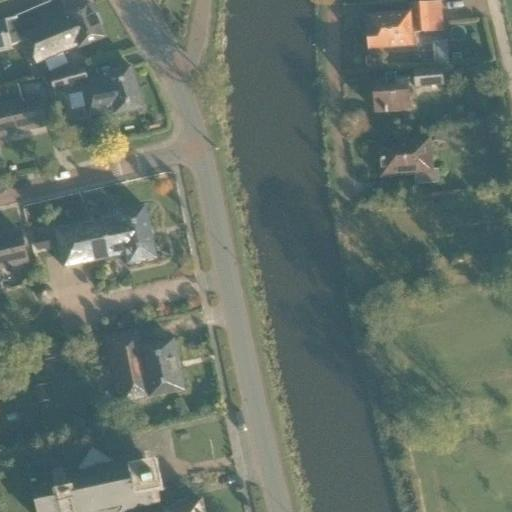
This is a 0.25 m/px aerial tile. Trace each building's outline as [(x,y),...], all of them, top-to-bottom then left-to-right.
[(57,0),(16,18),(26,40),(37,65),(78,47),(79,49),(105,38),(90,4),(66,14),(60,0),(57,0)] [(442,30),(440,3),(409,5),(409,13),(365,17),(368,50),(413,46),(412,33),(442,30)] [(0,54),(12,52),(11,51),(12,51),(11,46),(20,43),(10,20),(5,21),(4,20),(0,21),(0,54)] [(451,39),(435,40),(437,60),(452,60),(451,39)] [(132,68),(129,67),(129,68),(108,75),(107,74),(105,76),(106,79),(87,83),(83,68),(51,77),(55,91),(81,85),(87,118),(113,113),(113,116),(116,118),(117,116),(142,111),(143,112),(145,108),(143,108),(132,69),(132,68)] [(445,87),(445,70),(415,71),(416,88),(445,87)] [(396,79),(395,75),(381,76),(381,80),(370,81),(373,113),(410,110),(407,78),(396,79)] [(22,100),(10,103),(17,134),(46,127),(39,96),(22,100)] [(10,103),(0,105),(0,138),(17,134),(10,103)] [(436,142),(449,141),(448,131),(435,133),(436,142)] [(431,172),(428,140),(379,144),(382,180),(396,178),(396,175),(415,173),(416,185),(436,183),(435,172),(431,172)] [(156,260),(145,208),(117,213),(118,219),(56,231),(57,240),(62,259),(64,268),(126,256),(128,266),(156,260)] [(21,232),(0,237),(0,270),(28,264),(21,232)] [(35,239),(38,251),(51,248),(48,236),(35,239)] [(135,337),(134,331),(106,336),(119,404),(184,392),(174,341),(139,348),(137,337),(135,337)] [(45,361),(55,359),(53,350),(44,353),(45,361)] [(35,387),(38,403),(49,401),(46,385),(35,387)] [(109,460),(92,450),(81,467),(65,470),(52,461),(52,459),(27,465),(32,487),(33,487),(37,511),(125,511),(151,506),(147,486),(155,484),(152,473),(144,474),(140,454),(109,460)] [(203,511),(201,500),(161,509),(161,511),(203,511)]
